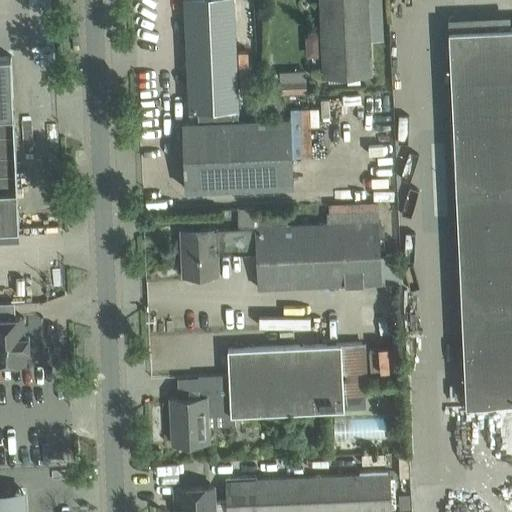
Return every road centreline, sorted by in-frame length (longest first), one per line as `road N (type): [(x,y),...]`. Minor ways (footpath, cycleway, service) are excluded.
road 1 (unclassified): [(115,511),(92,0)]
road 2 (unknown): [(425,143),(438,467)]
